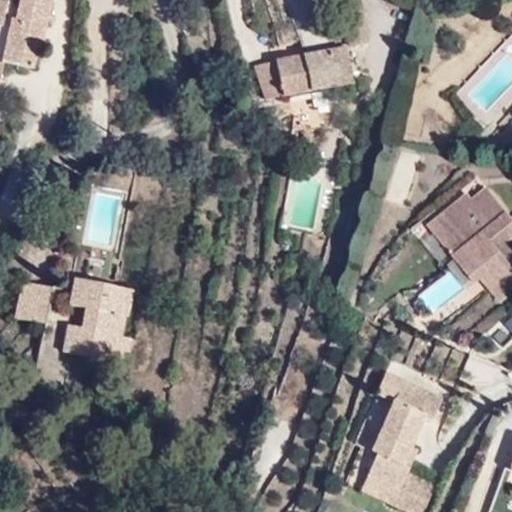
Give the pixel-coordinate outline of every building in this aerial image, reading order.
[(0,6),(0,83),(3,68),(33,74),(38,50),(43,51),(48,29),(54,31),(56,23),(49,22),(54,0),(22,0),(17,26),(12,25),(11,34),(3,32),(8,9),(0,6)] [(403,46),(409,48),(406,62),(424,66),(434,16),(409,11),(403,46)] [(374,51),(368,24),(348,28),(353,56),(374,51)] [(354,96),(346,59),(277,73),(278,76),(260,80),(267,114),(354,96)] [(511,214),(483,181),(429,227),(498,306),(511,294),(511,261),(498,245),(511,232),(511,214)] [(447,269),(417,296),(439,321),(470,293),(447,269)] [(32,320),(48,283),(17,272),(3,308),(32,320)] [(101,346),(107,331),(111,332),(122,305),(66,282),(56,309),(80,319),(74,334),(58,328),(49,356),(99,375),(106,356),(101,346)] [(49,356),(58,328),(50,325),(39,353),(49,356)] [(403,469),(396,466),(417,415),(427,419),(435,397),(376,373),(346,445),(357,449),(342,485),(389,504),(403,469)] [(511,511),(511,451),(504,473),(497,470),(481,511),(511,511)] [(423,511),(436,482),(403,469),(389,504),(408,511),(423,511)]
